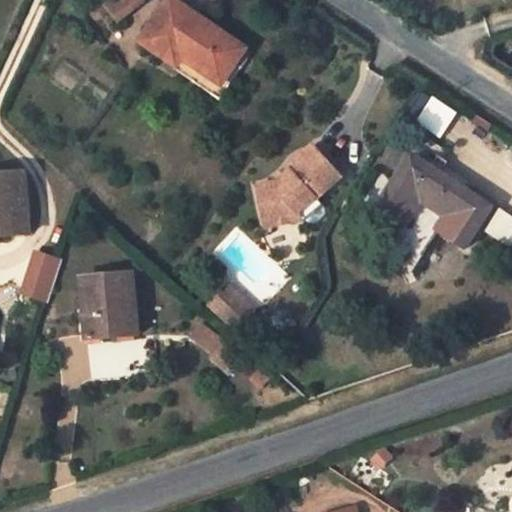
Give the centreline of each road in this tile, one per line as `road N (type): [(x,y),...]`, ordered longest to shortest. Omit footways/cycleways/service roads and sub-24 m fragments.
road 1 (tertiary): [(98,511),(511,374)]
road 2 (unclassified): [(339,0),(511,110)]
